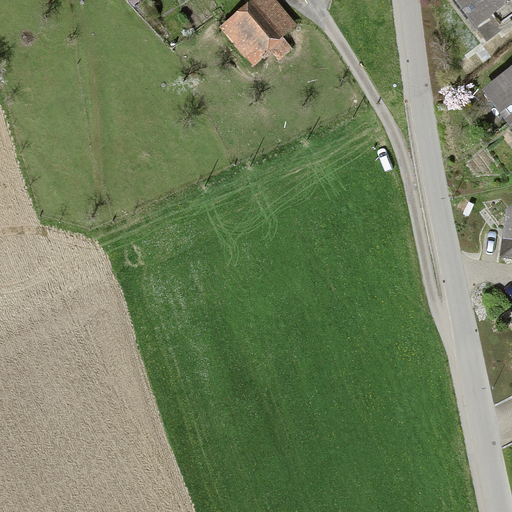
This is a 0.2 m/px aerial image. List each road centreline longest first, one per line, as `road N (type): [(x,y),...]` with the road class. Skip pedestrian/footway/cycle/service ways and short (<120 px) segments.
road 1 (residential): [(460,315),(442,308),(398,151),(372,96),(307,0)]
road 2 (residential): [(408,0),(460,315)]
road 3 (residential): [(460,315),(498,511)]
